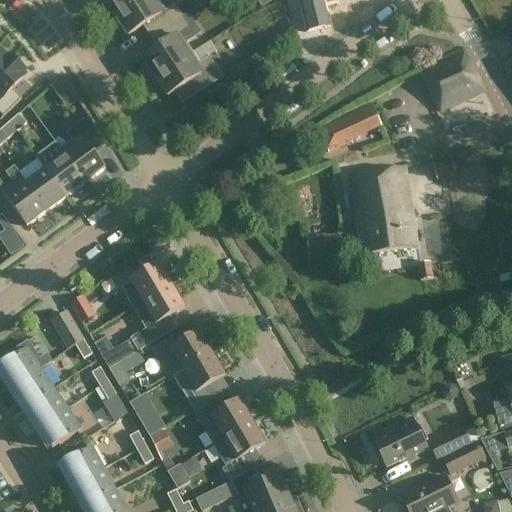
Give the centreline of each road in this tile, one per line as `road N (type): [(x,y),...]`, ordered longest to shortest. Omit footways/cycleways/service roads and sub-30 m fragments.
road 1 (residential): [(346,511),(328,466),(168,184)]
road 2 (residential): [(413,0),(168,184)]
road 3 (residential): [(168,184),(65,20),(44,0)]
road 4 (residential): [(168,184),(0,308)]
road 5 (secondary): [(511,110),(452,0)]
